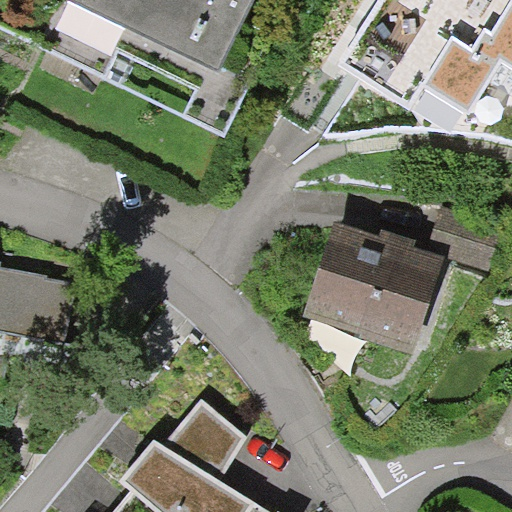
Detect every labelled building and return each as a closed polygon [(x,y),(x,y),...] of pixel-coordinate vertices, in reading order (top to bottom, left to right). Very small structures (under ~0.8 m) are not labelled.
[(63,0),(56,17),(210,89),(251,0),(63,0)] [(409,112),(425,86),(467,111),(491,73),(511,86),(511,0),(367,0),(329,63),(409,112)] [(431,248),(493,264),(504,224),(441,208),(431,248)] [(297,325),(410,362),(443,264),(329,227),(297,325)] [(21,254),(0,299),(0,301),(65,331),(86,283),(21,254)] [(267,511),(216,482),(243,438),(201,408),(165,451),(155,443),(146,454),(121,485),(132,492),(116,511),(267,511)]
